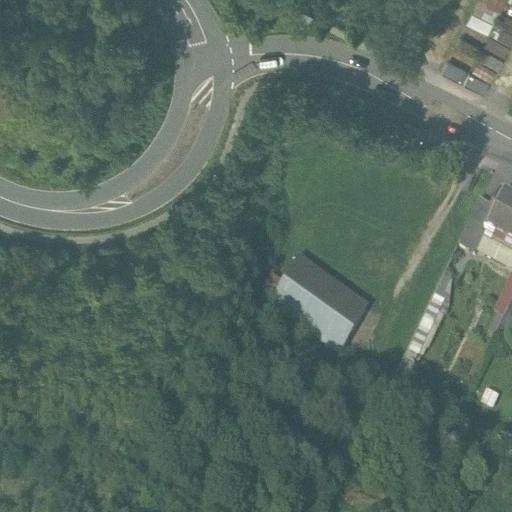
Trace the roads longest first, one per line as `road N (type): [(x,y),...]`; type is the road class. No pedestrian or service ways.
road 1 (secondary): [(220,69),(285,59),(350,70),(511,147)]
road 2 (secondary): [(41,219),(135,217),(184,184),(217,120),(220,69)]
road 3 (secondary): [(186,77),(177,120),(124,190),(41,219)]
